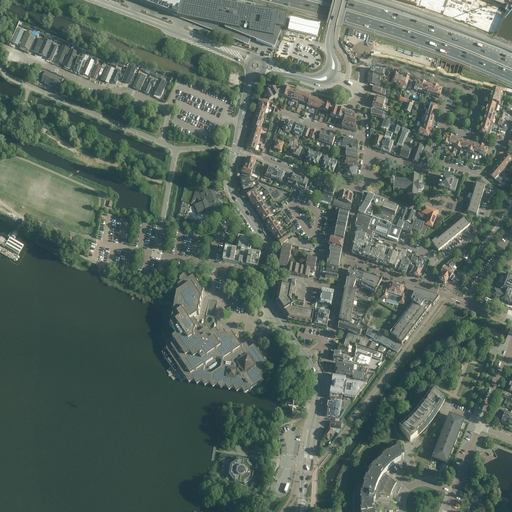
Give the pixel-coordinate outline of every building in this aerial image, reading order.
[(133,0),(173,15),(178,17),(178,16),(178,17),(178,16),(179,16),(179,17),(182,17),(184,17),(186,18),(189,19),(201,21),(213,24),(225,26),(227,27),(226,28),(225,28),(232,31),(239,34),(246,37),(246,38),(247,37),(251,38),(256,40),(256,41),(265,44),(274,48),(275,47),(273,47),(274,45),(275,43),(276,41),(277,40),(278,38),(279,36),(280,34),(280,33),(280,31),(280,29),(284,30),(287,17),(271,13),(264,12),(263,11),(258,10),(258,13),(254,12),(252,11),(253,7),(224,0),(133,0)] [(12,44),(18,46),(26,30),(19,27),(12,44)] [(20,48),(27,51),(34,34),(27,31),(20,48)] [(30,52),(37,55),(43,39),(37,36),(30,52)] [(38,55),(44,58),(51,42),(45,39),(38,55)] [(47,61),(54,64),(61,47),(54,44),(47,61)] [(56,64),(61,66),(67,52),(62,50),(56,64)] [(71,70),(78,54),(72,51),(65,67),(71,70)] [(75,69),(80,72),(86,58),(81,55),(75,69)] [(83,73),(88,75),(93,64),(88,62),(83,73)] [(99,65),(93,78),(98,81),(104,68),(99,65)] [(107,68),(102,81),(107,83),(112,70),(107,68)] [(136,71),(132,69),(126,82),(130,84),(136,71)] [(122,73),(117,71),(111,85),(116,87),(122,73)] [(58,90),(63,79),(45,72),(41,82),(44,84),(52,87),(58,90)] [(398,88),(401,76),(398,76),(398,75),(394,74),(391,82),(398,84),(397,87),(398,88)] [(144,78),(138,75),(133,87),(139,89),(144,78)] [(405,77),(401,76),(398,88),(403,89),(404,86),(406,87),(409,78),(405,77)] [(376,80),(376,79),(368,77),(368,79),(368,80),(368,81),(367,81),(367,83),(367,84),(371,85),(375,86),(375,87),(379,88),(380,81),(376,80)] [(150,79),(144,93),(150,96),(157,82),(150,79)] [(155,95),(161,97),(167,84),(160,82),(155,95)] [(421,92),(424,83),(421,82),(420,83),(417,82),(414,91),(417,92),(417,91),(421,92)] [(427,95),(430,86),(427,85),(426,84),(424,83),(421,92),(425,93),(424,94),(427,95)] [(434,96),(436,87),(433,86),(432,87),(430,86),(427,95),(429,95),(429,94),(434,96)] [(372,92),(381,95),(382,90),(375,87),(374,87),(372,92)] [(439,87),(436,87),(434,96),(437,97),(437,98),(439,98),(442,89),(439,89),(439,87)] [(282,96),(284,91),(281,90),(277,92),(275,88),(270,90),(274,98),(279,95),(282,96)] [(274,98),(270,90),(265,93),(267,97),(264,99),(263,102),(268,103),(269,101),(274,98)] [(505,95),(501,93),(493,91),(491,95),(490,99),(489,102),(498,105),(502,106),(502,104),(503,102),(500,101),(501,98),(504,99),(504,98),(505,95)] [(382,110),(387,112),(388,108),(386,107),(388,100),(376,96),(376,97),(374,97),(374,100),(375,101),(372,107),(382,110)] [(498,107),(498,105),(489,102),(488,105),(487,106),(486,108),(495,111),(497,107),(498,107)] [(410,113),(413,105),(409,104),(407,104),(407,103),(404,111),(410,113)] [(437,107),(435,106),(430,105),(428,104),(427,107),(425,106),(424,110),(427,111),(436,114),(437,111),(436,110),(437,107)] [(336,118),(339,109),(333,107),(330,116),(336,118)] [(494,115),(495,111),(486,108),(485,111),(486,112),(485,115),(494,118),(495,115),(494,115)] [(354,114),(339,109),(336,118),(340,119),(338,126),(336,125),(336,126),(356,132),(354,114)] [(385,113),(380,112),(380,111),(379,112),(373,110),(371,110),(371,116),(383,119),(385,113)] [(264,119),(265,114),(257,111),(255,116),(264,119)] [(435,116),(436,114),(427,111),(426,114),(425,114),(424,117),(425,117),(434,120),(433,119),(434,117),(435,116)] [(493,124),(494,118),(485,115),(485,117),(483,118),(483,120),(484,121),(483,121),(493,124)] [(262,124),(264,119),(255,116),(253,122),(262,124)] [(434,120),(425,117),(424,121),(423,121),(423,123),(432,126),(432,123),(434,123),(434,120)] [(388,132),(390,125),(394,126),(394,123),(389,121),(385,120),(382,127),(388,129),(387,132),(388,132)] [(290,134),(290,132),(293,124),(292,124),(292,123),(290,122),(290,123),(286,121),(283,130),(284,130),(283,131),(287,133),(287,131),(290,132),(290,134)] [(491,130),(493,124),(483,121),(483,124),(482,124),(481,127),(490,129),(491,130)] [(431,128),(432,126),(423,123),(422,125),(423,125),(422,129),(431,132),(432,129),(431,128)] [(304,128),(300,126),(296,125),(295,127),(293,133),(301,136),(304,128)] [(262,130),(261,129),(254,127),(253,127),(252,132),(260,135),(262,130)] [(488,133),(490,129),(481,127),(480,129),(481,131),(480,133),(489,136),(490,134),(488,133)] [(314,141),(317,133),(306,129),(303,137),(309,139),(314,141)] [(399,157),(408,133),(409,131),(403,129),(396,145),(397,145),(396,148),(393,146),(390,154),(399,157)] [(431,132),(422,129),(420,129),(418,136),(425,140),(426,137),(428,138),(429,135),(430,135),(431,132)] [(381,150),(380,150),(387,152),(390,153),(391,151),(394,143),(390,141),(393,134),(387,132),(384,139),(381,150)] [(377,135),(375,142),(373,147),(376,148),(380,150),(380,148),(383,137),(377,135)] [(449,145),(451,137),(449,136),(448,136),(445,136),(442,145),(440,144),(438,151),(440,152),(441,152),(443,147),(444,147),(445,145),(448,146),(449,145)] [(454,148),(457,139),(454,139),(454,137),(451,137),(449,145),(452,146),(452,147),(454,148)] [(292,138),(292,139),(288,148),(290,148),(292,148),(290,151),(292,152),(293,154),(293,155),(293,156),(298,158),(299,157),(300,155),(302,150),(297,148),(298,144),(297,144),(298,141),(292,138)] [(342,147),(346,148),(351,150),(351,148),(358,149),(358,142),(357,141),(344,138),(344,140),(342,147)] [(410,140),(406,139),(399,157),(400,157),(408,160),(411,151),(407,150),(411,139),(410,139),(410,140)] [(461,149),(464,140),(461,139),(460,140),(457,139),(454,148),(456,149),(457,148),(461,149)] [(467,152),(469,143),(467,142),(466,141),(464,140),(461,149),(460,150),(467,152)] [(281,152),(281,151),(284,144),(277,141),(273,149),(280,152),(281,152)] [(473,154),(476,145),(475,145),(475,144),(473,143),(472,144),(469,143),(467,152),(473,154)] [(417,144),(411,161),(418,163),(423,147),(417,144)] [(479,156),(482,146),(479,145),(478,146),(476,145),(473,154),(475,155),(475,156),(478,157),(479,156)] [(485,147),(482,146),(479,156),(485,158),(488,149),(485,148),(485,147)] [(358,160),(358,149),(351,148),(351,150),(346,148),(347,158),(358,160)] [(321,155),(323,156),(325,151),(323,150),(321,155),(319,154),(318,155),(315,154),(312,164),(318,166),(318,164),(321,155)] [(312,164),(315,154),(312,153),(312,152),(309,151),(305,162),(312,164)] [(505,155),(502,159),(508,164),(511,167),(511,164),(510,162),(511,160),(510,158),(505,155)] [(254,166),(256,161),(247,158),(245,164),(254,166)] [(327,171),(330,161),(327,160),(327,159),(326,158),(325,158),(321,169),(327,171)] [(357,168),(358,160),(347,158),(345,165),(357,168)] [(508,164),(502,159),(499,163),(505,168),(510,172),(511,170),(507,166),(508,164)] [(333,173),(335,170),(337,162),(334,161),(334,162),(330,161),(327,171),(333,173)] [(505,168),(499,163),(495,167),(502,172),(506,176),(508,174),(503,170),(505,168)] [(357,171),(357,168),(345,165),(344,165),(343,168),(345,169),(345,170),(345,171),(356,174),(356,172),(357,171)] [(270,181),(274,169),(274,168),(272,167),(271,168),(269,167),(264,179),(270,181)] [(502,172),(495,167),(492,171),(498,176),(505,182),(506,180),(500,174),(502,172)] [(277,181),(281,171),(280,171),(275,169),(271,179),(276,181),(276,182),(276,181),(277,181)] [(284,184),(286,177),(287,174),(285,173),(283,172),(283,171),(281,171),(277,181),(279,182),(284,184)] [(355,179),(356,174),(345,171),(344,176),(344,177),(344,178),(346,178),(347,179),(348,180),(352,180),(353,180),(354,180),(354,179),(355,179)] [(498,176),(492,171),(489,175),(499,184),(501,182),(496,178),(498,176)] [(249,177),(249,176),(242,174),(241,178),(241,179),(241,180),(242,185),(251,183),(249,177)] [(307,180),(306,180),(303,179),(303,180),(302,179),(300,179),(301,179),(301,178),(300,178),(297,177),(295,177),(295,176),(292,175),(290,175),(289,178),(286,177),(284,184),(285,184),(284,185),(291,188),(292,187),(293,187),(293,188),(298,190),(298,189),(300,190),(299,190),(306,193),(307,192),(310,185),(307,184),(308,181),(307,181),(307,180)] [(391,186),(390,186),(390,187),(391,187),(394,187),(393,189),(393,190),(393,191),(394,191),(394,190),(398,191),(399,192),(399,191),(403,191),(403,192),(404,192),(404,191),(408,192),(407,197),(410,197),(410,198),(411,198),(411,197),(412,197),(413,197),(413,198),(414,198),(414,197),(417,198),(418,193),(421,194),(421,191),(424,189),(424,187),(422,184),(422,182),(419,182),(419,177),(416,177),(416,176),(415,176),(415,177),(413,177),(413,176),(412,176),(412,177),(409,177),(409,182),(405,181),(405,180),(404,180),(404,181),(400,181),(400,180),(399,180),(399,181),(395,180),(395,179),(394,179),(394,180),(394,181),(394,183),(391,183),(391,182),(390,183),(391,184),(391,186)] [(454,179),(442,176),(438,188),(450,191),(455,192),(458,181),(454,180),(454,179)] [(252,189),(251,183),(242,185),(243,190),(244,190),(245,192),(246,194),(252,189)] [(475,183),(474,183),(472,193),(482,196),(485,186),(475,183)] [(333,197),(335,190),(331,189),(325,187),(322,195),(333,198),(333,197)] [(219,202),(218,199),(218,198),(217,197),(215,192),(219,191),(218,188),(196,196),(199,204),(194,205),(197,214),(206,211),(209,220),(219,216),(215,205),(218,204),(218,202),(219,202)] [(249,199),(258,192),(255,188),(252,189),(246,194),(249,199)] [(340,192),(338,191),(337,199),(337,200),(351,204),(353,195),(348,194),(345,193),(340,192)] [(252,203),(261,197),(258,192),(249,199),(252,203)] [(396,213),(398,207),(398,206),(385,201),(385,202),(383,201),(382,201),(380,200),(380,199),(379,200),(379,199),(378,199),(364,193),(363,194),(364,194),(363,194),(364,194),(363,194),(364,194),(363,194),(364,194),(363,194),(364,194),(363,196),(362,198),(362,199),(362,200),(362,201),(361,202),(370,205),(371,204),(372,204),(375,206),(377,208),(379,208),(382,209),(381,211),(390,215),(387,223),(386,224),(391,226),(387,238),(397,242),(402,230),(397,228),(398,223),(393,221),(396,213)] [(479,206),(482,196),(472,193),(469,203),(479,206)] [(336,201),(337,200),(337,199),(333,197),(333,198),(322,195),(320,203),(332,207),(334,201),(336,201)] [(264,201),(261,197),(252,203),(255,208),(264,201)] [(351,204),(337,200),(336,201),(334,201),(332,207),(336,208),(336,209),(349,213),(349,212),(351,206),(351,204)] [(267,206),(264,201),(255,208),(258,212),(267,206)] [(371,205),(370,205),(361,202),(359,212),(365,215),(368,216),(371,218),(371,217),(372,218),(378,220),(387,223),(390,215),(381,211),(381,213),(372,212),(372,211),(372,210),(372,209),(372,208),(372,207),(371,206),(371,205)] [(476,216),(479,206),(469,203),(466,213),(476,216)] [(261,217),(270,211),(267,206),(258,212),(261,217)] [(405,222),(409,210),(404,208),(398,206),(398,207),(396,213),(399,214),(398,217),(400,218),(398,223),(397,228),(402,230),(402,228),(404,223),(405,222)] [(421,208),(421,209),(420,209),(420,210),(419,212),(419,213),(419,214),(418,215),(421,216),(420,217),(427,220),(425,225),(427,226),(427,229),(429,229),(429,227),(432,228),(435,220),(437,220),(438,216),(437,216),(438,212),(424,207),(424,209),(421,208)] [(344,239),(349,213),(336,209),(330,237),(343,241),(344,239)] [(409,210),(405,222),(411,224),(415,213),(409,210)] [(273,215),(270,211),(261,217),(264,221),(273,215)] [(369,227),(372,218),(371,217),(371,218),(368,216),(367,218),(358,216),(357,221),(357,222),(357,223),(356,223),(356,224),(356,227),(359,228),(372,233),(372,232),(371,231),(372,228),(369,227)] [(269,228),(276,223),(278,222),(275,217),(265,223),(269,228)] [(462,232),(470,226),(463,217),(455,224),(462,232)] [(387,223),(378,220),(372,218),(369,227),(372,228),(371,231),(372,232),(372,233),(375,234),(387,238),(391,226),(386,224),(387,223)] [(272,233),(280,227),(279,225),(278,226),(276,223),(269,228),(272,233)] [(454,239),(462,232),(455,224),(447,230),(454,239)] [(282,232),(281,230),(282,229),(280,227),(272,233),(275,237),(282,232)] [(373,239),(375,234),(372,233),(359,228),(357,234),(365,236),(370,238),(370,237),(373,239)] [(454,239),(447,230),(439,237),(446,245),(454,239)] [(278,242),(285,236),(282,232),(275,237),(278,242)] [(369,240),(370,238),(365,236),(357,234),(355,234),(354,241),(368,244),(368,243),(371,244),(372,241),(369,240)] [(342,249),(343,241),(330,237),(324,235),(323,241),(326,242),(329,243),(329,246),(342,249)] [(0,252),(14,261),(23,246),(9,238),(8,241),(0,236),(0,252)] [(288,241),(285,236),(278,242),(281,246),(283,245),(288,241)] [(225,262),(239,265),(239,264),(241,265),(258,268),(260,254),(250,252),(250,251),(252,239),(238,237),(236,248),(237,248),(236,250),(225,248),(223,259),(223,260),(223,261),(224,261),(224,262),(225,262)] [(446,245),(439,237),(431,243),(438,252),(446,245)] [(292,238),(288,241),(283,245),(311,250),(312,242),(292,238)] [(363,248),(364,246),(367,246),(368,244),(354,241),(353,247),(358,248),(357,250),(359,250),(360,249),(360,248),(363,248)] [(342,250),(342,249),(329,246),(326,245),(324,252),(329,253),(329,255),(328,257),(327,261),(322,260),(322,264),(327,265),(327,266),(339,268),(342,251),(342,250)] [(283,246),(281,257),(290,259),(292,248),(283,246)] [(365,252),(367,248),(366,248),(367,246),(364,246),(363,248),(360,248),(360,249),(359,250),(359,251),(357,256),(361,258),(364,252),(365,252)] [(359,250),(357,250),(358,248),(353,247),(351,253),(352,253),(352,254),(353,254),(357,256),(359,251),(359,250)] [(371,256),(373,250),(367,248),(365,252),(364,252),(361,258),(362,258),(371,261),(373,257),(371,256)] [(383,265),(388,250),(386,249),(385,250),(382,249),(378,248),(377,252),(373,250),(371,256),(373,257),(371,261),(383,265)] [(389,268),(394,254),(390,252),(391,251),(388,250),(383,265),(383,266),(383,265),(389,268)] [(406,274),(412,257),(413,255),(402,251),(400,255),(398,262),(400,263),(397,271),(406,274)] [(395,270),(398,262),(400,255),(397,254),(397,255),(394,254),(389,268),(395,270)] [(289,265),(290,259),(281,257),(279,268),(287,270),(288,270),(288,265),(289,265)] [(418,260),(412,257),(406,274),(413,276),(416,268),(418,264),(418,262),(417,262),(418,260)] [(315,270),(317,259),(308,258),(306,268),(306,269),(310,269),(310,270),(315,270)] [(423,266),(418,264),(416,268),(413,276),(419,279),(423,266)] [(297,276),(299,267),(289,265),(288,265),(288,270),(287,270),(287,274),(297,276)] [(337,274),(339,268),(327,266),(326,272),(337,274)] [(444,268),(439,275),(441,277),(439,280),(445,285),(449,279),(450,280),(451,281),(455,276),(453,275),(452,275),(455,271),(449,266),(446,270),(444,268)] [(308,278),(310,270),(310,269),(306,269),(306,268),(299,267),(297,276),(308,278)] [(356,282),(359,273),(350,270),(349,271),(347,279),(356,282)] [(365,276),(365,275),(359,273),(356,282),(355,284),(361,286),(362,284),(365,276)] [(198,324),(198,322),(196,321),(193,318),(197,316),(199,316),(200,314),(198,313),(199,308),(201,308),(201,306),(200,305),(201,300),(202,300),(203,298),(201,297),(202,292),(204,292),(204,290),(202,289),(197,282),(198,280),(195,280),(193,276),(189,279),(187,278),(185,275),(182,277),(179,277),(179,279),(180,279),(179,285),(178,285),(177,287),(178,287),(177,293),(176,293),(176,295),(177,295),(176,301),(175,301),(174,303),(175,303),(174,309),(173,308),(173,311),(174,311),(173,317),(172,316),(171,319),(172,319),(171,325),(170,324),(170,327),(172,327),(176,334),(176,336),(169,341),(167,340),(167,343),(168,343),(167,349),(165,348),(165,351),(162,353),(164,357),(163,359),(166,359),(170,366),(170,368),(172,369),(175,372),(178,370),(180,370),(185,377),(184,379),(186,380),(189,383),(192,381),(194,381),(197,385),(200,383),(203,383),(205,386),(208,384),(211,384),(213,388),(217,386),(219,386),(221,389),(224,387),(226,388),(229,391),(232,389),(234,389),(237,392),(240,390),(242,391),(245,394),(248,392),(250,392),(251,392),(251,391),(251,390),(258,385),(260,386),(261,383),(264,381),(262,377),(262,375),(266,373),(263,370),(264,367),(267,365),(265,362),(265,359),(263,359),(258,352),(259,350),(256,349),(254,346),(251,348),(248,348),(246,344),(244,346),(243,347),(240,346),(236,339),(236,337),(234,337),(232,333),(228,336),(226,335),(224,332),(220,334),(218,334),(216,330),(212,332),(210,332),(208,329),(204,331),(202,331),(198,324)] [(365,276),(362,284),(361,286),(363,287),(362,288),(374,294),(375,293),(382,281),(380,280),(377,279),(376,279),(374,279),(374,278),(372,278),(372,277),(371,277),(371,278),(368,277),(368,276),(367,276),(365,276)] [(511,277),(510,277),(507,285),(504,293),(495,290),(492,297),(501,300),(501,301),(510,304),(511,304),(511,295),(511,296),(511,292),(511,277)] [(347,280),(346,285),(355,287),(354,287),(355,284),(356,282),(347,279),(347,280)] [(280,285),(278,292),(279,292),(279,294),(278,294),(276,303),(288,320),(312,325),(312,324),(315,324),(317,313),(316,312),(318,303),(320,304),(331,306),(334,292),(322,289),(320,301),(316,300),(314,311),(296,308),(291,300),(292,294),(295,295),(295,297),(298,297),(297,300),(304,302),(306,290),(304,290),(305,287),(302,286),(302,285),(289,282),(288,283),(288,284),(289,286),(292,286),(291,287),(280,285)] [(389,283),(387,288),(385,288),(382,299),(385,300),(385,299),(399,303),(399,304),(403,305),(407,294),(404,293),(406,288),(404,288),(404,287),(391,284),(389,283)] [(349,333),(365,338),(367,331),(366,330),(363,330),(363,329),(359,328),(361,323),(361,324),(366,316),(366,314),(367,314),(367,313),(367,312),(368,311),(373,302),(373,301),(373,302),(356,292),(346,288),(339,323),(338,329),(349,333)] [(396,340),(402,344),(406,339),(405,339),(407,337),(408,338),(410,336),(409,334),(410,332),(411,333),(413,331),(414,331),(412,330),(414,328),(415,329),(416,327),(417,327),(417,326),(415,325),(417,323),(418,324),(420,322),(421,322),(419,321),(420,319),(422,320),(423,317),(424,318),(424,317),(422,316),(424,314),(425,315),(427,313),(426,312),(432,305),(433,306),(439,298),(415,291),(412,299),(411,298),(411,299),(411,300),(412,300),(412,301),(413,301),(413,302),(414,302),(390,333),(397,339),(396,340)] [(317,310),(317,313),(315,324),(314,325),(327,328),(328,322),(328,320),(329,318),(330,313),(326,312),(317,310)] [(368,329),(367,331),(365,338),(362,346),(369,349),(373,340),(374,340),(377,335),(368,329)] [(362,346),(365,338),(349,333),(346,341),(362,346)] [(385,339),(377,335),(374,340),(373,340),(369,349),(377,352),(381,345),(382,345),(385,339)] [(393,344),(385,339),(382,345),(381,345),(377,352),(386,355),(389,349),(390,349),(393,344)] [(351,343),(346,341),(343,341),(342,345),(339,345),(338,351),(340,351),(344,352),(344,353),(347,354),(347,352),(348,353),(351,343)] [(401,348),(393,344),(390,349),(389,349),(386,355),(394,358),(401,348)] [(382,355),(357,346),(355,359),(354,364),(368,366),(371,358),(381,361),(382,355)] [(340,357),(341,353),(335,352),(334,356),(333,360),(333,361),(354,364),(355,359),(340,357)] [(365,368),(336,364),(334,370),(336,371),(336,373),(336,374),(351,376),(350,378),(366,383),(367,381),(364,380),(364,382),(363,381),(364,375),(366,375),(367,371),(365,371),(365,368)] [(333,375),(329,399),(341,401),(342,397),(344,398),(355,399),(366,384),(348,381),(348,378),(333,375)] [(439,410),(441,407),(442,405),(445,400),(432,388),(430,391),(429,395),(428,396),(426,399),(425,401),(423,404),(422,405),(420,409),(419,410),(416,413),(415,414),(413,417),(411,418),(409,421),(408,422),(405,425),(403,426),(399,430),(409,441),(410,442),(413,440),(416,437),(416,438),(418,436),(421,433),(422,432),(425,429),(426,428),(429,425),(430,424),(433,419),(435,416),(436,415),(439,410)] [(328,401),(327,410),(344,412),(350,402),(330,399),(330,401),(328,401)] [(340,419),(344,412),(327,410),(325,417),(340,419)] [(507,425),(510,415),(511,413),(503,410),(502,415),(501,414),(500,417),(501,418),(499,421),(501,422),(501,423),(502,423),(501,424),(504,425),(504,424),(507,425)] [(448,465),(458,438),(464,422),(449,416),(445,424),(435,449),(432,458),(445,463),(444,463),(448,465)] [(345,426),(342,423),(331,422),(330,428),(330,429),(330,430),(329,429),(323,436),(329,440),(330,438),(331,439),(335,433),(334,433),(335,432),(339,435),(345,426)] [(374,501),(375,502),(376,499),(380,499),(381,495),(380,495),(380,493),(390,496),(390,495),(392,491),(394,487),(396,484),(396,483),(384,474),(386,471),(391,467),(396,463),(401,460),(402,460),(401,458),(402,458),(404,457),(400,446),(396,447),(388,452),(382,456),(375,463),(371,469),(366,477),(364,484),(365,484),(363,493),(361,493),(360,500),(362,500),(362,510),(361,510),(360,511),(374,511),(374,508),(374,501)] [(228,478),(231,462),(223,460),(220,476),(228,478)] [(254,469),(248,462),(249,462),(249,461),(238,460),(231,466),(229,475),(234,483),(245,485),(244,485),(252,479),(252,480),(254,469)]
